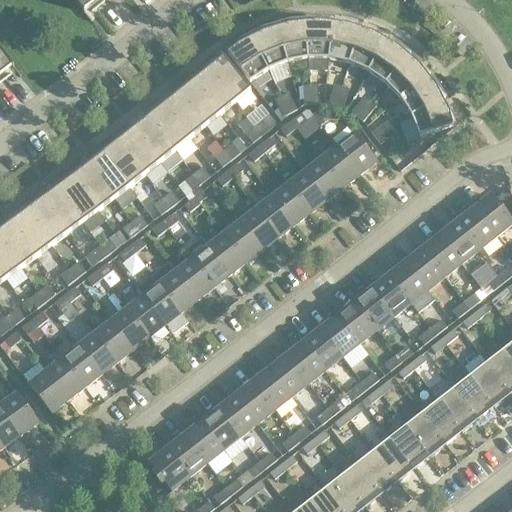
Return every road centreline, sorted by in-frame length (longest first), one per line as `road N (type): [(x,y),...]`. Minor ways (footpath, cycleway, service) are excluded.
road 1 (residential): [(16,511),(478,161),(511,147)]
road 2 (residential): [(183,0),(0,138)]
